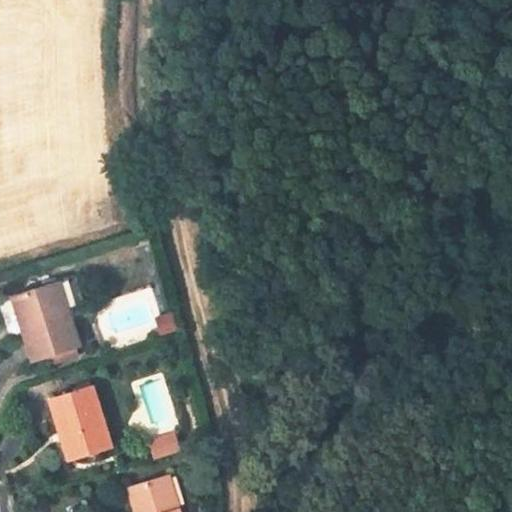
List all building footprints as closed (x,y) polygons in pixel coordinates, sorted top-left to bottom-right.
[(75,276),(58,282),(67,308),(83,302),(75,276)] [(33,361),(79,346),(67,308),(58,282),(12,297),(33,361)] [(111,447),(92,387),(50,400),(60,428),(65,427),(75,459),(111,447)] [(75,459),(65,427),(60,428),(70,460),(75,459)] [(151,443),(156,457),(179,449),(175,435),(151,443)] [(179,511),(168,476),(134,486),(142,511),(179,511)] [(137,511),(142,511),(134,486),(130,488),(137,511)]
